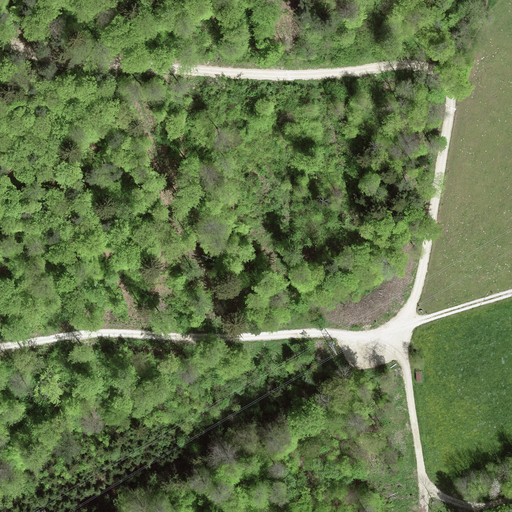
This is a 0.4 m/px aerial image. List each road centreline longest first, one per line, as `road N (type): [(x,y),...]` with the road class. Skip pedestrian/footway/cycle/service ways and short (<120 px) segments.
road 1 (track): [(450,101),(443,78),(422,66),(322,75),(57,61),(0,38)]
road 2 (track): [(398,339),(112,333),(0,343)]
road 3 (track): [(401,326),(421,270),(450,101)]
road 4 (track): [(425,482),(401,326)]
